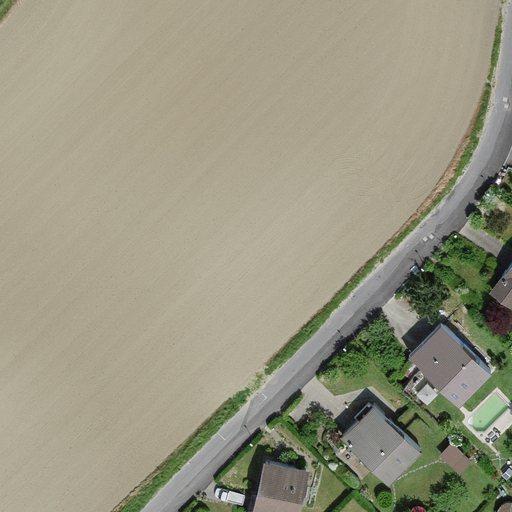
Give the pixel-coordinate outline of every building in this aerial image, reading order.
[(505,291),(511,282),(511,235),(498,223),(467,259),(505,291)] [(489,370),(439,320),(423,336),(409,350),(414,355),(423,364),(459,400),(489,370)] [(420,448),(372,401),(351,423),(342,432),(390,479),(420,448)] [(473,460),(451,440),(439,453),(461,473),(473,460)] [(295,511),(306,468),(266,459),(255,511),(257,511),(295,511)]
